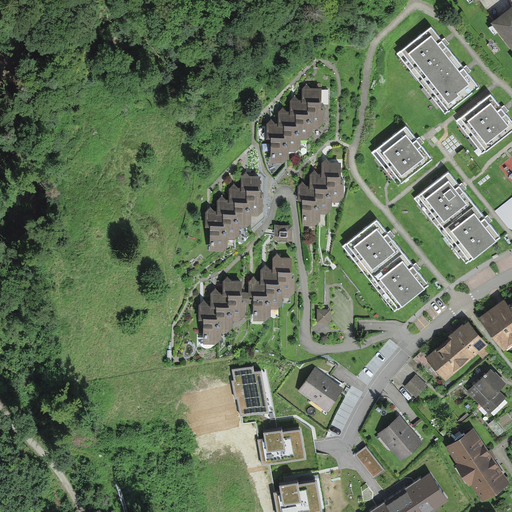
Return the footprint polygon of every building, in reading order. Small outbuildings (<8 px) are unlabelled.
[(511,6),(492,22),(511,47),(511,6)] [(398,54),(422,84),(456,57),(433,26),(398,54)] [(480,86),(456,57),(422,84),(445,113),(480,86)] [(511,121),(491,95),(458,121),(483,153),(511,130),(511,121)] [(319,102),(305,102),(306,128),(318,127),(323,124),(323,109),(320,109),(319,102)] [(307,114),(293,114),(294,139),(305,139),(311,136),(311,121),(308,121),(307,114)] [(406,125),(373,151),(397,183),(431,158),(406,125)] [(295,126),(281,126),(282,151),(293,151),(299,148),(298,133),(295,133),(295,126)] [(283,138),(269,138),(270,163),(281,163),(287,160),(286,145),(283,145),(283,138)] [(449,171),(416,198),(441,229),(474,202),(449,171)] [(340,176),(326,177),(326,202),(338,202),(343,199),(343,184),(340,184),(340,176)] [(327,188),(313,188),(313,214),(325,213),(331,211),(330,195),(327,195),(327,188)] [(259,190),(245,191),(245,216),(257,216),(262,213),(262,198),(259,198),(259,190)] [(511,229),(511,196),(495,211),(508,228),(511,229)] [(315,200),(301,201),(301,226),(313,226),(319,223),(318,208),(315,208),(315,200)] [(246,202),(232,202),(233,228),(244,228),(250,225),(249,209),(246,210),(246,202)] [(500,235),(474,202),(441,229),(467,261),(500,235)] [(234,214),(220,214),(221,239),(232,239),(238,236),(238,221),(234,221),(234,214)] [(379,221),(345,247),(371,278),(404,252),(379,221)] [(222,225),(208,226),(208,251),(220,251),(226,248),(225,233),(222,233),(222,225)] [(291,226),(274,225),(274,240),(291,240),(291,226)] [(430,284),(404,252),(371,278),(397,311),(430,284)] [(290,272),(276,272),(277,298),(281,298),(288,297),(294,295),(294,279),(290,279),(290,272)] [(277,283),(263,284),(263,309),(275,309),(281,306),(280,291),(277,291),(277,283)] [(240,296),(226,296),(227,321),(238,321),(244,318),(243,303),(240,303),(240,296)] [(265,296),(251,296),(252,321),(263,321),(269,318),(269,309),(269,303),(265,303),(265,296)] [(511,311),(508,305),(505,300),(479,319),(503,351),(511,344),(511,311)] [(332,320),(332,306),(318,307),(319,321),(332,320)] [(228,307),(214,307),(214,333),(226,333),(231,330),(231,314),(228,314),(228,307)] [(216,318),(202,318),(202,344),(214,344),(220,341),(219,325),(216,325),(216,318)] [(487,345),(468,321),(426,356),(446,379),(487,345)] [(230,380),(240,418),(271,412),(263,366),(256,368),(255,362),(231,367),(233,379),(230,380)] [(313,370),(312,369),(297,393),(326,411),(341,387),(327,379),(313,370)] [(491,369),(466,391),(489,415),(506,398),(499,391),(506,384),(497,375),(495,373),(494,373),(491,369)] [(415,374),(404,387),(416,398),(428,385),(415,374)] [(202,393),(183,399),(187,411),(198,407),(201,414),(191,417),(195,428),(211,423),(202,393)] [(401,415),(378,434),(401,461),(423,442),(413,429),(401,415)] [(259,434),(259,420),(244,421),(245,435),(259,434)] [(263,436),(257,437),(262,465),(309,457),(303,423),(285,426),(284,423),(261,428),(263,436)] [(472,427),(443,446),(454,462),(451,463),(466,485),(469,483),(481,501),(509,482),(487,450),(472,427)] [(358,451),(374,476),(385,469),(370,444),(358,451)] [(378,506),(369,511),(426,511),(449,497),(432,471),(378,506)] [(312,511),(326,509),(318,477),(300,481),(299,476),(280,481),(280,489),(273,491),(277,511),(312,511)]
